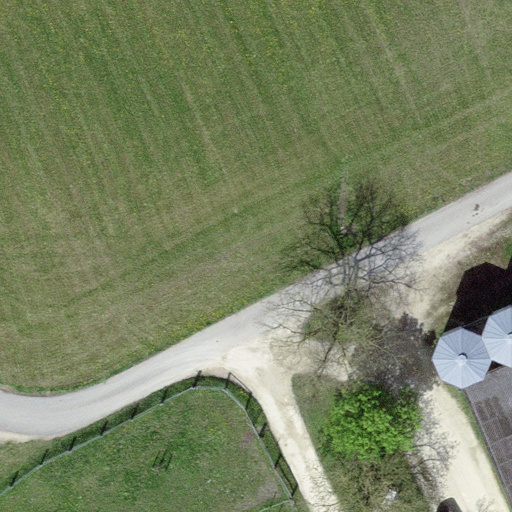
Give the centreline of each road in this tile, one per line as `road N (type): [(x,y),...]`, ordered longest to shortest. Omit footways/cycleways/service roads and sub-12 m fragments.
road 1 (unclassified): [(0,406),(47,415),(86,407),(511,190)]
road 2 (track): [(239,330),(327,511)]
